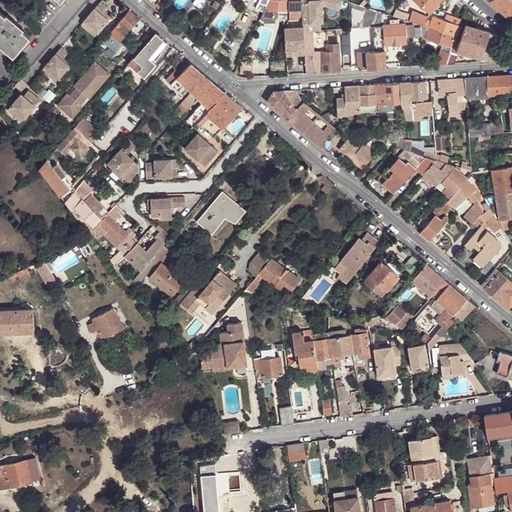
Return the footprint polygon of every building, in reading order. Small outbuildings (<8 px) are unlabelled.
[(263,12),(260,20),(275,19),(277,18),(278,16),(278,9),(289,9),(288,0),(269,0),(266,7),(263,12)] [(301,0),(288,0),(289,9),(292,12),(303,11),(301,0)] [(301,0),(303,11),(303,17),(304,27),(304,32),(314,31),(321,30),(321,22),(317,22),(316,4),(319,3),(321,4),(322,4),(339,9),(341,0),(301,0)] [(416,0),(431,12),(441,0),(416,0)] [(511,16),(511,0),(489,0),(510,18),(511,16)] [(103,11),(104,9),(106,7),(100,1),(81,23),(87,29),(90,26),(97,33),(110,17),(105,13),(103,11)] [(362,27),(367,7),(363,6),(360,5),(352,2),(353,28),(362,27)] [(256,8),(263,12),(266,7),(259,3),(256,8)] [(129,9),(124,5),(118,11),(124,16),(129,9)] [(384,25),(383,12),(367,7),(362,27),(373,27),(373,26),(384,25)] [(139,18),(129,9),(124,16),(110,33),(119,41),(120,40),(139,18)] [(394,15),(409,20),(412,15),(396,9),(394,15)] [(22,31),(17,26),(11,21),(5,16),(0,11),(0,41),(2,43),(15,55),(30,37),(22,31)] [(424,21),(428,16),(413,11),(412,15),(409,20),(422,24),(424,21)] [(439,13),(438,17),(456,23),(457,19),(439,13)] [(456,35),(460,24),(456,23),(438,17),(434,15),(431,23),(430,27),(456,35)] [(423,37),(422,24),(409,20),(410,24),(413,25),(414,35),(413,35),(413,38),(423,37)] [(384,25),(385,44),(407,43),(407,35),(413,35),(414,35),(413,25),(410,24),(406,25),(406,23),(399,24),(390,25),(387,25),(384,25)] [(479,61),(490,60),(499,36),(490,33),(490,32),(466,23),(461,38),(457,49),(459,50),(481,57),(479,61)] [(423,25),(422,24),(423,37),(426,38),(430,27),(423,25)] [(375,51),(386,50),(385,44),(384,25),(373,26),(373,27),(375,48),(375,51)] [(94,36),(97,33),(90,26),(87,29),(94,36)] [(286,28),(287,50),(305,49),(304,32),(304,27),(286,28)] [(456,37),(456,35),(430,27),(426,38),(443,44),(452,46),(456,37)] [(306,56),(306,74),(341,71),(340,44),(328,45),(328,51),(315,51),(314,31),(304,32),(305,49),(306,55),(306,56)] [(119,41),(110,33),(102,41),(116,53),(123,44),(120,40),(119,41)] [(164,40),(156,33),(134,58),(135,58),(130,64),(135,69),(144,77),(156,63),(152,59),(149,57),(164,40)] [(490,60),(498,60),(504,42),(504,41),(502,38),(499,36),(490,60)] [(446,63),(455,63),(459,50),(457,49),(461,38),(456,37),(452,46),(450,52),(446,63)] [(166,41),(164,40),(149,57),(152,59),(167,42),(166,41)] [(441,49),(450,52),(452,46),(443,44),(441,49)] [(64,56),(65,54),(67,52),(61,47),(42,69),(48,75),(52,71),(60,78),(72,63),(67,59),(64,56)] [(443,64),(446,63),(450,52),(441,49),(436,64),(443,64)] [(368,69),(387,67),(386,50),(375,51),(368,51),(367,51),(368,69)] [(360,70),(368,69),(367,51),(359,52),(360,70)] [(110,74),(95,61),(73,85),(75,87),(68,94),(67,93),(56,105),(72,118),(82,106),(80,105),(87,97),(89,99),(110,74)] [(251,63),(241,61),(235,73),(242,77),(250,77),(251,63)] [(284,61),(273,61),(273,70),(284,70),(284,61)] [(187,109),(198,96),(212,81),(194,65),(191,63),(191,62),(180,73),(175,68),(166,79),(178,90),(184,83),(192,91),(181,104),(187,109)] [(56,81),(60,78),(52,71),(48,75),(56,81)] [(507,75),(466,77),(467,96),(470,96),(474,95),(508,93),(508,91),(507,75)] [(466,77),(438,79),(440,94),(447,93),(450,114),(460,113),(458,102),(467,101),(467,96),(466,77)] [(425,80),(411,81),(412,99),(416,99),(419,99),(419,101),(427,100),(427,98),(426,98),(426,94),(425,80)] [(212,81),(198,96),(203,101),(210,108),(225,92),(216,84),(212,81)] [(411,81),(401,82),(402,102),(403,120),(413,119),(413,109),(418,108),(416,99),(412,99),(411,81)] [(402,102),(401,82),(397,82),(376,84),(378,103),(379,111),(382,110),(387,110),(387,103),(392,103),(402,102)] [(361,102),(361,104),(378,103),(376,84),(359,85),(361,102)] [(359,85),(345,86),(346,97),(337,98),(338,115),(354,114),(354,112),(361,112),(361,104),(361,102),(359,85)] [(268,101),(287,118),(304,102),(304,101),(303,103),(298,96),(295,98),(293,95),(289,98),(284,90),(274,91),(268,101)] [(294,90),(284,90),(289,98),(293,95),(295,98),(298,96),(294,90)] [(9,110),(17,117),(19,114),(25,119),(40,100),(28,91),(24,96),(22,95),(9,110)] [(207,111),(197,120),(213,136),(242,106),(225,92),(210,108),(207,111)] [(419,99),(416,99),(418,108),(413,109),(413,119),(413,120),(420,119),(420,115),(433,114),(432,100),(427,100),(419,101),(419,99)] [(207,111),(210,108),(203,101),(194,109),(195,110),(187,118),(194,125),(197,120),(207,111)] [(318,145),(320,147),(336,129),(329,123),(322,117),(304,102),(287,118),(308,136),(309,135),(317,135),(319,136),(319,144),(318,145)] [(361,104),(361,112),(379,111),(378,103),(361,104)] [(181,104),(174,111),(180,116),(187,109),(181,104)] [(19,114),(17,117),(15,120),(20,124),(25,119),(19,114)] [(76,127),(75,127),(83,134),(86,137),(88,139),(96,130),(83,118),(79,122),(76,127)] [(497,122),(469,126),(470,136),(477,135),(489,134),(498,132),(497,122)] [(75,127),(58,147),(65,154),(72,148),(82,157),(89,148),(79,138),(83,134),(75,127)] [(363,127),(363,132),(375,136),(380,139),(380,133),(363,127)] [(218,152),(198,133),(185,148),(206,166),(218,152)] [(308,136),(318,145),(319,144),(319,136),(317,135),(309,135),(308,136)] [(380,139),(375,136),(373,138),(382,147),(387,141),(380,139)] [(404,140),(404,136),(396,136),(396,145),(405,147),(404,140)] [(362,146),(350,137),(339,149),(362,169),(377,152),(365,142),(362,146)] [(444,137),(435,138),(436,150),(444,150),(444,137)] [(107,163),(128,182),(138,171),(138,164),(121,148),(107,163)] [(434,158),(417,152),(412,157),(409,161),(417,168),(416,169),(423,175),(427,171),(434,163),(437,160),(434,158)] [(407,163),(409,161),(412,157),(407,153),(402,159),(407,163)] [(447,163),(449,157),(441,154),(440,155),(439,160),(447,163)] [(417,168),(409,161),(407,163),(402,159),(400,157),(385,174),(389,177),(383,183),(394,193),(416,169),(417,168)] [(47,159),(39,169),(60,196),(70,188),(62,177),(66,174),(58,162),(54,166),(50,160),(48,158),(47,159)] [(160,159),(146,173),(146,178),(172,177),(172,168),(176,168),(176,159),(160,159)] [(146,162),(146,173),(160,159),(154,159),(154,162),(146,162)] [(439,160),(437,160),(434,163),(442,169),(447,163),(439,160)] [(442,169),(434,163),(427,171),(436,178),(441,182),(455,167),(455,166),(447,163),(442,169)] [(511,166),(492,169),(497,194),(511,191),(511,166)] [(467,178),(455,167),(441,182),(447,187),(454,193),(455,192),(467,178)] [(436,178),(427,171),(423,176),(432,183),(436,178)] [(483,195),(467,177),(467,178),(455,192),(463,201),(466,198),(469,200),(471,199),(475,204),(464,216),(473,223),(480,215),(484,212),(478,201),(482,198),(480,197),(483,195)] [(79,186),(87,196),(90,193),(81,182),(79,186)] [(79,186),(64,202),(81,225),(88,233),(94,227),(101,219),(91,209),(99,202),(90,193),(87,196),(79,186)] [(449,199),(454,193),(447,187),(442,192),(449,199)] [(247,211),(223,191),(197,221),(212,235),(226,218),(235,224),(247,211)] [(511,217),(511,191),(497,194),(501,219),(511,217)] [(463,201),(455,192),(454,193),(449,199),(448,200),(446,202),(452,206),(455,208),(463,201)] [(184,197),(151,198),(151,208),(152,216),(161,216),(161,219),(171,219),(171,207),(185,206),(184,197)] [(128,206),(121,199),(111,208),(115,212),(119,215),(128,206)] [(445,204),(446,202),(443,200),(433,212),(435,215),(445,204)] [(106,214),(108,212),(99,202),(91,209),(101,219),(106,214)] [(450,208),(445,204),(435,215),(441,219),(450,208)] [(115,212),(111,208),(108,212),(106,214),(110,217),(115,212)] [(491,228),(498,219),(491,208),(481,216),(485,223),(481,225),(488,231),(491,228)] [(110,217),(106,214),(101,219),(94,227),(100,232),(113,245),(126,232),(110,217)] [(441,219),(435,215),(420,232),(430,240),(445,222),(441,219)] [(481,216),(480,215),(473,223),(477,222),(481,225),(485,223),(481,216)] [(511,221),(511,217),(501,219),(498,219),(500,224),(502,228),(509,226),(509,222),(511,221)] [(500,224),(498,219),(491,228),(493,232),(500,224)] [(88,233),(81,225),(77,229),(82,236),(88,233)] [(488,231),(481,225),(468,240),(475,246),(488,231)] [(94,227),(88,233),(88,234),(93,239),(100,232),(94,227)] [(157,231),(167,240),(169,237),(160,227),(157,230),(157,231)] [(156,240),(162,246),(167,240),(157,231),(154,235),(157,238),(156,240)] [(501,242),(488,231),(475,246),(479,250),(476,254),(487,263),(501,246),(501,242)] [(135,242),(126,232),(113,245),(120,251),(124,255),(129,250),(135,242)] [(345,268),(340,274),(337,277),(346,285),(379,242),(367,233),(364,239),(360,236),(339,264),(345,268)] [(150,247),(156,252),(162,246),(156,240),(150,246),(150,247)] [(475,246),(468,240),(464,244),(472,250),(475,246)] [(139,260),(145,266),(154,255),(156,252),(150,247),(145,251),(135,242),(129,250),(139,260)] [(156,252),(154,255),(159,259),(162,262),(166,257),(169,252),(162,246),(156,252)] [(110,250),(104,255),(112,266),(124,255),(120,251),(115,256),(110,250)] [(139,260),(129,250),(124,255),(134,265),(139,260)] [(259,273),(270,260),(260,252),(249,264),(249,270),(256,276),(259,273)] [(483,267),(487,263),(476,254),(473,259),(483,267)] [(136,277),(130,284),(135,288),(159,259),(154,255),(145,266),(140,271),(136,277)] [(299,282),(271,259),(270,260),(259,273),(262,275),(263,276),(279,290),(283,285),(291,292),(299,282)] [(134,265),(140,271),(145,266),(139,260),(134,265)] [(380,261),(364,281),(382,296),(401,272),(389,262),(385,266),(380,261)] [(35,267),(48,288),(56,283),(43,262),(35,267)] [(182,282),(160,264),(149,278),(171,296),(182,282)] [(334,270),(340,274),(345,268),(339,264),(334,270)] [(445,280),(426,264),(412,280),(431,296),(445,280)] [(30,277),(25,268),(16,273),(21,282),(30,277)] [(482,285),(485,288),(500,271),(496,268),(489,276),(482,285)] [(199,292),(193,287),(179,303),(190,312),(198,303),(211,314),(228,293),(221,288),(229,279),(218,271),(199,292)] [(497,298),(509,308),(511,304),(511,281),(501,272),(500,271),(485,288),(497,298)] [(124,281),(128,286),(130,284),(136,277),(131,273),(124,281)] [(262,275),(259,273),(256,276),(248,286),(244,291),(249,292),(251,293),(253,290),(258,284),(257,283),(256,282),(262,275)] [(235,285),(229,279),(221,288),(228,293),(235,285)] [(446,281),(445,280),(431,296),(436,299),(450,284),(446,281)] [(179,303),(193,287),(189,284),(176,300),(179,303)] [(453,314),(467,299),(450,284),(436,299),(436,300),(432,305),(440,312),(439,314),(442,317),(447,321),(453,314)] [(288,300),(291,294),(284,292),(281,298),(288,300)] [(309,305),(300,298),(295,305),(306,309),(309,305)] [(475,305),(467,299),(453,314),(462,321),(475,305)] [(394,303),(386,313),(387,314),(391,317),(390,318),(396,323),(405,312),(400,307),(399,308),(394,303)] [(92,317),(94,321),(98,329),(102,338),(123,327),(113,307),(92,317)] [(0,310),(0,333),(33,332),(32,309),(0,310)] [(371,317),(376,322),(381,316),(376,311),(371,317)] [(407,314),(405,312),(396,323),(401,327),(410,316),(407,314)] [(451,328),(454,333),(459,330),(452,319),(447,322),(451,328)] [(98,329),(94,321),(88,324),(92,332),(98,329)] [(447,321),(436,333),(441,337),(442,338),(451,328),(447,322),(447,321)] [(234,362),(235,367),(247,366),(241,323),(227,325),(228,332),(219,333),(221,343),(209,345),(210,353),(201,354),(203,369),(212,368),(212,366),(226,364),(226,363),(234,362)] [(316,359),(313,339),(304,340),(302,332),(302,331),(292,333),(295,353),(297,352),(299,366),(305,365),(306,371),(307,371),(317,369),(316,359)] [(313,335),(312,331),(302,332),(304,340),(313,339),(313,335)] [(350,334),(353,354),(355,353),(369,352),(366,332),(354,334),(350,334)] [(436,333),(429,341),(431,347),(441,337),(436,333)] [(343,355),(353,354),(350,334),(345,335),(328,337),(331,356),(339,356),(343,355)] [(328,337),(313,339),(316,359),(324,357),(331,356),(328,337)] [(394,364),(401,363),(398,340),(390,341),(391,347),(375,349),(379,378),(396,376),(394,364)] [(424,343),(407,347),(412,371),(430,368),(424,343)] [(464,361),(471,360),(461,344),(439,347),(442,375),(465,371),(464,361)] [(511,355),(499,351),(495,361),(499,363),(496,374),(511,378),(511,355)] [(339,356),(331,356),(332,362),(333,365),(340,365),(339,356)] [(253,358),(256,376),(261,375),(261,377),(281,374),(279,357),(274,358),(262,360),(261,357),(253,358)] [(324,357),(316,359),(317,369),(325,368),(325,364),(324,357)] [(307,376),(307,371),(306,371),(305,365),(299,366),(300,369),(301,377),(307,376)] [(339,408),(340,416),(351,415),(350,406),(347,406),(344,381),(335,382),(339,408)] [(331,399),(321,401),(323,414),(332,412),(331,399)] [(282,425),(293,423),(291,406),(279,408),(282,425)] [(511,411),(485,416),(488,435),(511,431),(511,411)] [(238,420),(222,423),(224,434),(239,431),(238,420)] [(425,454),(440,452),(437,435),(408,440),(412,463),(426,462),(425,454)] [(328,439),(319,440),(321,453),(330,451),(328,439)] [(304,442),(288,445),(290,461),(307,459),(304,442)] [(441,459),(440,452),(425,454),(426,462),(412,463),(408,464),(410,481),(440,476),(437,460),(440,459),(441,459)] [(479,506),(494,503),(491,485),(496,484),(495,478),(494,472),(491,453),(468,457),(470,468),(471,468),(475,468),(476,473),(472,474),(473,485),(470,485),(473,507),(479,506)] [(25,460),(30,482),(40,479),(35,458),(25,460)] [(2,465),(0,465),(0,477),(5,476),(7,487),(30,482),(25,460),(2,465)] [(511,475),(495,478),(496,484),(497,491),(511,488),(511,475)] [(412,483),(402,484),(404,494),(414,492),(412,483)] [(334,492),(335,499),(357,495),(356,488),(334,492)] [(374,495),(375,502),(393,498),(392,492),(374,495)] [(414,492),(404,494),(405,501),(415,499),(414,492)] [(360,511),(357,495),(335,499),(336,511),(360,511)] [(376,511),(395,511),(393,498),(375,502),(376,511)] [(432,511),(451,511),(450,503),(450,499),(434,502),(435,509),(432,510),(432,511)] [(435,509),(434,502),(411,506),(412,511),(432,511),(432,510),(435,509)]
